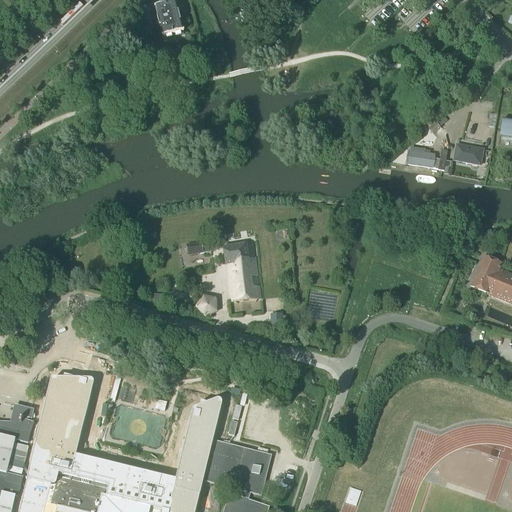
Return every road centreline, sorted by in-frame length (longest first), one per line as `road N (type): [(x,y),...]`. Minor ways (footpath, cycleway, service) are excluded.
road 1 (unclassified): [(301,511),(350,368)]
road 2 (secondary): [(0,87),(91,0)]
